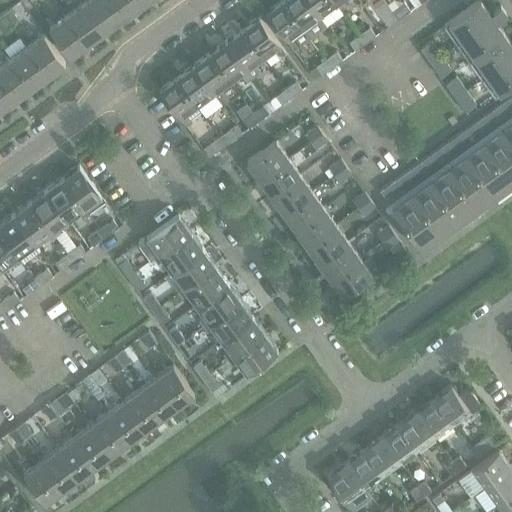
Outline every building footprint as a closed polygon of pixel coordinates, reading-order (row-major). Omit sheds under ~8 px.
[(106,0),(85,0),(83,2),(104,31),(120,20),(106,0)] [(106,0),(120,20),(137,8),(131,0),(106,0)] [(280,0),(265,11),(293,49),(311,37),(283,0),(280,0)] [(327,25),(308,0),(283,0),(311,37),(327,25)] [(338,5),(334,0),(308,0),(327,25),(321,17),(338,5)] [(511,84),(511,44),(496,22),(507,15),(500,5),(489,13),(479,0),(478,0),(444,25),(495,96),(511,84)] [(399,18),(393,10),(392,11),(385,1),(375,8),(388,26),(399,18)] [(87,43),(104,31),(83,2),(66,14),(87,43)] [(410,10),(404,2),(393,10),(399,18),(410,10)] [(18,19),(9,7),(2,13),(11,25),(18,19)] [(0,14),(0,23),(4,30),(11,25),(2,13),(0,14)] [(66,14),(49,26),(70,56),(87,43),(66,14)] [(286,53),(259,16),(242,28),(264,58),(275,51),(278,55),(282,55),(286,53)] [(264,58),(242,28),(226,40),(248,70),(264,58)] [(375,35),(370,28),(360,35),(365,42),(375,35)] [(65,63),(44,33),(26,46),(48,75),(65,63)] [(349,42),(355,50),(365,42),(360,35),(349,42)] [(209,52),(231,82),(248,70),(226,40),(209,52)] [(430,41),(420,48),(425,55),(435,48),(430,41)] [(10,58),(31,87),(48,75),(26,46),(10,58)] [(435,48),(425,55),(430,62),(440,55),(435,48)] [(342,59),(337,51),(327,59),(332,66),(342,59)] [(231,82),(209,52),(193,64),(215,94),(231,82)] [(440,55),(430,62),(435,69),(446,62),(440,55)] [(0,65),(0,78),(15,99),(31,87),(10,58),(0,65)] [(316,66),(322,74),(332,66),(327,59),(316,66)] [(446,62),(435,69),(441,76),(451,69),(446,62)] [(198,106),(215,94),(193,64),(176,76),(198,106)] [(190,119),(201,111),(198,106),(176,76),(159,89),(186,125),(192,121),(190,119)] [(456,76),(445,83),(450,90),(461,83),(456,76)] [(0,109),(15,99),(0,78),(0,109)] [(302,89),(296,80),(286,87),(292,96),(302,89)] [(461,83),(450,90),(455,97),(466,90),(461,83)] [(275,95),(281,104),(292,96),(286,87),(275,95)] [(466,90),(455,97),(461,104),(471,97),(466,90)] [(511,96),(511,95),(502,101),(507,108),(511,104),(511,96)] [(471,97),(461,104),(466,112),(476,104),(471,97)] [(498,115),(507,108),(502,101),(493,108),(498,115)] [(269,113),(263,104),(253,111),(259,120),(269,113)] [(489,121),(498,115),(493,108),(484,114),(489,121)] [(226,131),(212,111),(204,116),(219,136),(226,131)] [(242,119),(248,128),(259,120),(253,111),(242,119)] [(484,114),(475,121),(480,128),(489,121),(484,114)] [(511,183),(511,121),(392,207),(421,248),(511,183)] [(480,128),(475,121),(465,127),(471,134),(480,128)] [(317,126),(304,135),(309,141),(322,132),(317,126)] [(461,141),(471,134),(465,127),(456,134),(461,141)] [(236,137),(230,128),(220,135),(226,144),(236,137)] [(327,140),(322,132),(309,141),(315,149),(327,140)] [(452,147),(461,141),(456,134),(447,140),(452,147)] [(209,143),(215,152),(226,144),(220,135),(209,143)] [(287,156),(276,140),(246,161),(258,177),(287,156)] [(447,140),(438,147),(443,154),(452,147),(447,140)] [(438,147),(429,153),(434,160),(443,154),(438,147)] [(429,153),(420,159),(425,167),(434,160),(429,153)] [(299,173),(291,161),(287,156),(258,177),(270,194),(299,173)] [(341,159),(328,168),(333,174),(346,165),(341,159)] [(420,159),(411,166),(416,173),(425,167),(420,159)] [(79,164),(62,176),(88,212),(105,200),(79,164)] [(339,182),(351,173),(346,165),(333,174),(339,182)] [(411,166),(402,172),(407,179),(416,173),(411,166)] [(402,172),(393,179),(398,186),(407,179),(402,172)] [(270,194),(282,211),(311,190),(299,173),(270,194)] [(83,216),(88,212),(62,176),(46,188),(68,219),(79,211),(83,216)] [(398,186),(393,179),(384,185),(389,192),(398,186)] [(384,185),(375,192),(380,199),(389,192),(384,185)] [(61,232),(57,227),(68,219),(46,188),(29,200),(55,236),(61,232)] [(294,228),(324,207),(311,190),(282,211),(294,228)] [(365,192),(352,201),(357,208),(370,199),(365,192)] [(357,208),(362,215),(375,206),(370,199),(357,208)] [(46,235),(50,240),(55,236),(29,200),(13,212),(35,243),(46,235)] [(306,244),(336,223),(324,207),(294,228),(306,244)] [(13,212),(0,221),(0,229),(22,260),(24,262),(40,250),(35,243),(13,212)] [(137,243),(150,260),(153,258),(191,230),(178,213),(137,243)] [(106,236),(118,227),(112,219),(100,228),(106,236)] [(318,261),(348,240),(336,223),(306,244),(318,261)] [(388,225),(376,234),(381,241),(394,232),(388,225)] [(100,228),(87,238),(93,245),(106,236),(100,228)] [(13,260),(17,265),(22,260),(0,229),(0,264),(2,267),(13,260)] [(171,271),(203,247),(191,230),(153,258),(157,263),(162,260),(171,271)] [(386,248),(398,239),(394,232),(381,241),(386,248)] [(330,278),(360,257),(348,240),(318,261),(330,278)] [(73,260),(85,251),(79,243),(67,252),(73,260)] [(178,292),(215,264),(203,247),(171,271),(179,282),(174,286),(178,292)] [(67,252),(54,262),(60,269),(73,260),(67,252)] [(342,295),(372,273),(360,257),(330,278),(342,295)] [(135,271),(126,258),(118,264),(128,276),(135,271)] [(196,305),(228,281),(215,264),(178,292),(182,297),(187,293),(196,305)] [(52,275),(47,268),(34,277),(40,284),(52,275)] [(128,276),(137,289),(144,284),(135,271),(128,276)] [(21,286),(27,294),(40,284),(34,277),(21,286)] [(203,325),(240,298),(228,281),(196,305),(204,316),(199,320),(203,325)] [(19,299),(14,292),(1,301),(7,308),(19,299)] [(160,305),(151,292),(143,298),(152,310),(160,305)] [(220,339),(253,315),(240,298),(203,325),(207,331),(212,327),(220,339)] [(152,310),(162,323),(169,317),(160,305),(152,310)] [(228,359),(265,332),(253,315),(220,339),(229,350),(224,354),(228,359)] [(185,339),(175,326),(168,332),(177,344),(185,339)] [(141,335),(150,347),(157,342),(148,330),(141,335)] [(237,361),(245,373),(278,350),(265,332),(228,359),(232,365),(237,361)] [(177,344),(186,357),(194,351),(185,339),(177,344)] [(123,366),(131,361),(122,349),(115,354),(123,366)] [(115,354),(108,359),(117,371),(123,366),(115,354)] [(200,360),(193,366),(202,378),(209,373),(200,360)] [(177,405),(194,392),(173,363),(156,376),(177,405)] [(90,390),(98,385),(89,373),(82,378),(90,390)] [(211,391),(219,386),(209,373),(202,378),(211,391)] [(156,376),(139,388),(160,417),(177,405),(156,376)] [(82,378),(75,383),(84,395),(90,390),(82,378)] [(433,397),(453,425),(458,431),(461,428),(462,424),(459,421),(471,412),(479,406),(468,392),(464,390),(458,394),(451,384),(433,397)] [(98,385),(90,390),(98,400),(105,395),(98,385)] [(144,429),(160,417),(139,388),(123,400),(144,429)] [(64,409),(56,397),(49,402),(57,414),(64,409)] [(453,425),(433,397),(416,410),(436,437),(453,425)] [(127,441),(144,429),(123,400),(106,412),(127,441)] [(42,407),(50,419),(57,414),(49,402),(42,407)] [(436,437),(416,410),(398,422),(418,450),(436,437)] [(111,453),(127,441),(106,412),(90,424),(111,453)] [(31,433),(23,421),(16,426),(24,438),(31,433)] [(418,450),(398,422),(381,435),(401,463),(418,450)] [(90,424),(73,436),(94,465),(111,453),(90,424)] [(9,431),(18,443),(24,438),(16,426),(9,431)] [(495,444),(487,434),(469,448),(476,457),(495,444)] [(401,463),(381,435),(363,448),(383,475),(401,463)] [(78,477),(94,465),(73,436),(57,448),(78,477)] [(62,489),(78,477),(57,448),(40,460),(62,489)] [(383,475),(363,448),(346,460),(366,488),(383,475)] [(498,449),(471,469),(484,487),(511,467),(498,449)] [(466,465),(459,455),(452,460),(459,470),(466,465)] [(23,473),(45,502),(62,489),(40,460),(23,473)] [(371,497),(365,488),(366,488),(346,460),(327,474),(353,509),(371,497)] [(445,465),(452,475),(459,470),(452,460),(445,465)] [(511,468),(511,467),(484,487),(497,504),(511,493),(511,468)] [(431,490),(424,480),(417,485),(424,495),(431,490)] [(410,491),(417,500),(424,495),(417,485),(410,491)] [(431,497),(437,505),(444,500),(438,492),(431,497)] [(511,511),(511,493),(497,504),(501,511),(511,511)]
